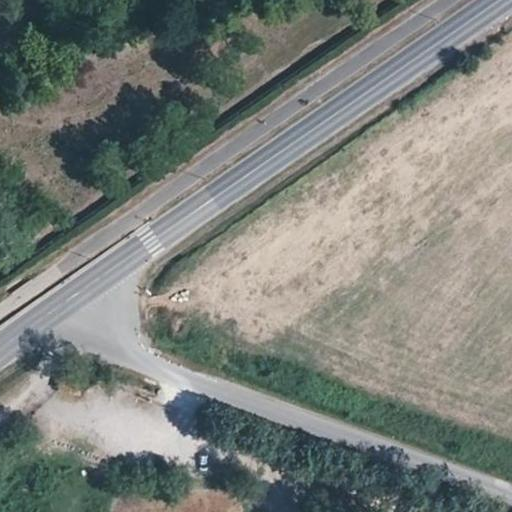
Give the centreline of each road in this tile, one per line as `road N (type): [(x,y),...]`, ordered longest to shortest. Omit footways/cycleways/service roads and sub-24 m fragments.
road 1 (unclassified): [(87,287),(497,0)]
road 2 (unclassified): [(87,287),(146,363),(511,500)]
